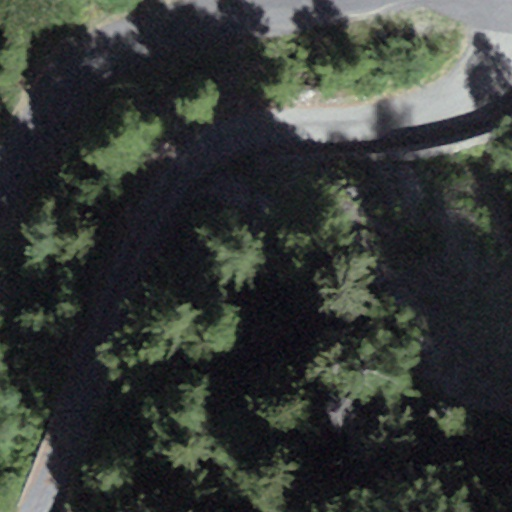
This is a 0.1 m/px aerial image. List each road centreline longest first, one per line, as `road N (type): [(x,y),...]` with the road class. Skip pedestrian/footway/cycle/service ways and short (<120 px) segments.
road 1 (track): [(509,0),(503,48),(448,104),(398,118),(239,133),(202,150),(175,175),(152,211),(38,511)]
road 2 (tertiary): [(0,190),(69,87),(106,55),(152,29),(298,0)]
